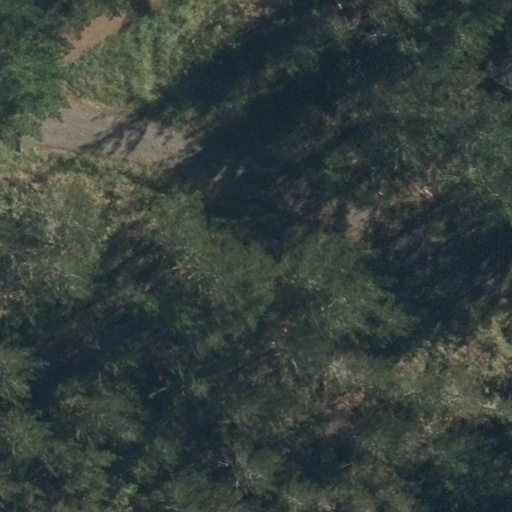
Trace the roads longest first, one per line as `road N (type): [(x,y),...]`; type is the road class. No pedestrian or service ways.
road 1 (track): [(42,106),(405,246),(511,305)]
road 2 (track): [(0,132),(185,0)]
